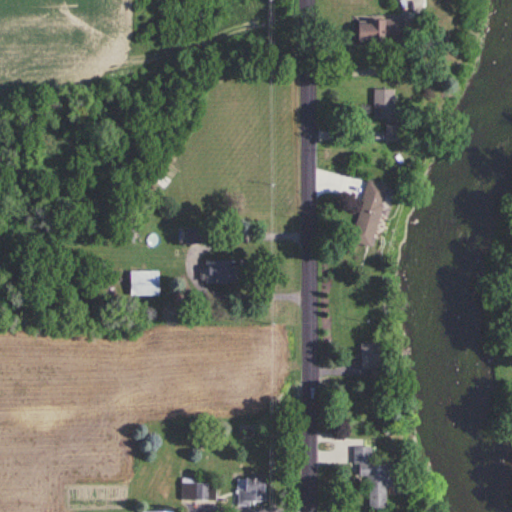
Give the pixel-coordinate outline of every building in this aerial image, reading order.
[(353,43),(400,43),(400,21),(353,21),(353,43)] [(370,119),(391,119),(391,90),(370,90),(370,119)] [(348,243),(368,248),(383,185),(362,180),(348,243)] [(203,285),(233,285),(233,262),(203,262),(203,285)] [(156,272),(128,272),(128,297),(156,297),(156,272)] [(357,344),(357,370),(373,370),(373,344),(357,344)] [(367,449),(350,449),(350,478),(363,478),(363,511),(381,511),(381,488),(389,488),(389,466),(367,466),(367,449)] [(236,480),(236,506),(262,506),(262,480),(236,480)] [(181,481),(181,501),(204,501),(204,484),(192,484),(192,481),(181,481)]
